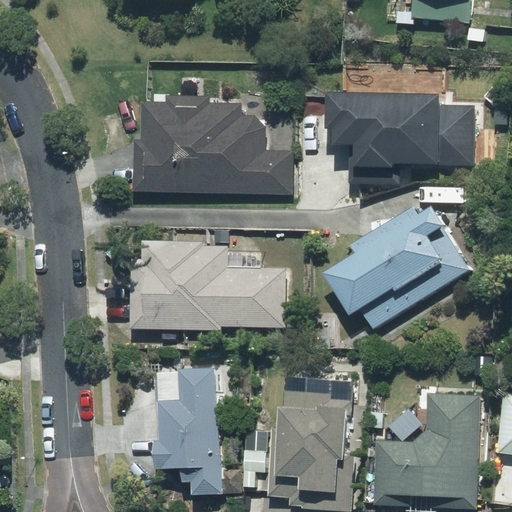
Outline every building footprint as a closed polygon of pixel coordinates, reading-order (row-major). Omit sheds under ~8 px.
[(474,0),(415,0),(414,21),(472,26),(474,0)] [(329,103),(328,136),(333,136),(333,150),(355,151),(354,189),(401,191),(401,173),(472,175),(474,109),(329,103)] [(134,144),(133,194),(296,200),(297,157),(266,156),(268,121),(241,120),(241,110),(145,107),(143,144),(134,144)] [(419,224),(414,215),(352,253),(357,261),(324,281),(350,323),(363,315),(374,332),(473,272),(437,213),(419,224)] [(133,249),(131,333),(223,335),(223,330),(287,331),(288,274),(228,273),(228,250),(133,249)] [(224,499),(220,377),(157,379),(160,489),(193,488),(193,499),(224,499)] [(352,511),(356,404),(357,379),(290,377),(288,418),(279,417),(278,444),(271,443),(269,501),(292,501),(291,507),(309,508),(308,511),(352,511)] [(430,399),(429,435),(416,446),(386,445),(380,444),(376,511),(404,511),(409,511),(410,504),(453,506),(452,511),(462,511),(478,511),(484,401),(430,399)] [(511,401),(505,401),(500,457),(511,458),(511,401)] [(267,456),(245,455),(243,495),(255,495),(255,479),(266,480),(267,456)]
